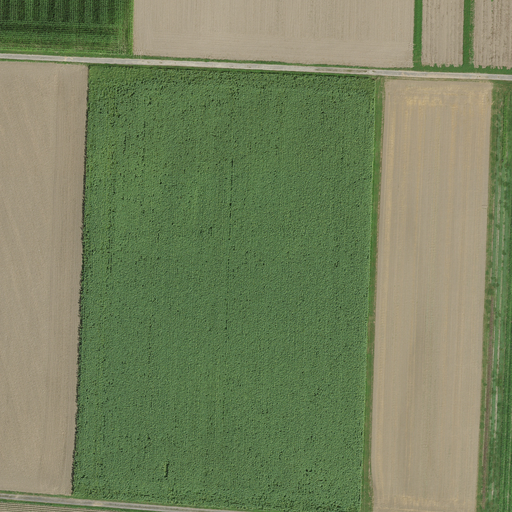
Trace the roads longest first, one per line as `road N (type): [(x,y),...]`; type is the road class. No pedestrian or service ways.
road 1 (track): [(511,79),(0,56)]
road 2 (track): [(217,511),(0,495)]
